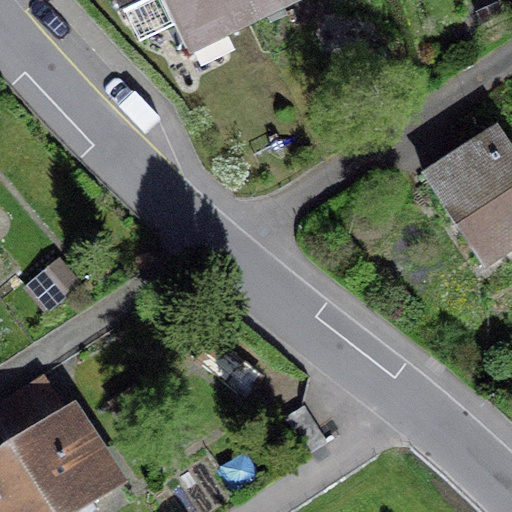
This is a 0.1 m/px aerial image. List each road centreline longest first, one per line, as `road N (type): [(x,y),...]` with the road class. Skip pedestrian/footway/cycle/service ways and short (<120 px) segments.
road 1 (tertiary): [(505,511),(217,260)]
road 2 (residential): [(217,260),(511,74)]
road 3 (tertiary): [(217,260),(0,30)]
